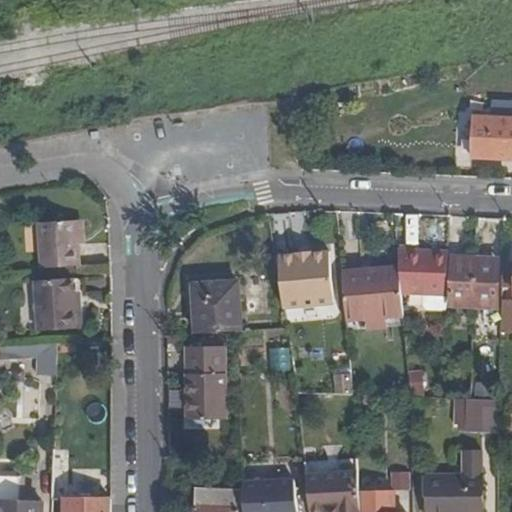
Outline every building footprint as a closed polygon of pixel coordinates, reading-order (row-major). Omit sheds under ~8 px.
[(491,117),(474,117),(472,157),(511,158),(511,101),(492,106),(491,117)] [(77,220),(40,223),(43,268),(80,266),(78,242),(77,220)] [(424,250),(399,249),(400,268),(402,289),(408,289),(408,295),(425,295),(448,296),(449,251),(434,250),(434,253),(424,253),(424,250)] [(330,252),(280,257),(284,308),(335,303),(330,252)] [(477,258),(460,257),(460,268),(453,267),(452,306),(475,307),(477,258)] [(494,259),(477,258),(475,307),(498,308),(500,269),(494,269),(494,259)] [(373,275),(343,278),(347,320),(362,319),(364,334),(391,331),(389,316),(405,315),(402,289),(400,268),(372,270),(373,275)] [(73,279),(36,281),(40,331),(82,328),(80,302),(74,302),(73,279)] [(239,282),(194,284),(197,334),(242,331),(239,282)] [(448,296),(425,295),(424,306),(428,310),(447,311),(448,296)] [(511,302),(503,302),(502,332),(511,332),(511,302)] [(113,339),(58,343),(58,351),(113,348),(113,339)] [(58,343),(0,346),(0,352),(0,360),(39,358),(38,376),(57,376),(58,351),(58,343)] [(225,347),(188,347),(189,420),(226,419),(225,347)] [(271,348),(273,372),(294,371),(293,347),(271,348)] [(422,370),(410,372),(411,393),(424,392),(422,370)] [(495,401),(457,399),(456,424),(467,425),(466,432),(482,432),(482,422),(494,422),(495,401)] [(70,450),(55,449),(53,500),(65,500),(65,511),(110,511),(111,499),(69,499),(70,450)] [(361,511),(358,459),(306,463),(311,511),(361,511)] [(483,511),(483,475),(428,475),(428,511),(483,511)] [(21,477),(0,476),(0,511),(43,511),(44,503),(20,502),(21,477)] [(298,511),(295,479),(243,481),(244,511),(298,511)] [(243,489),(196,487),(195,511),(240,511),(241,511),(244,511),(243,489)]
